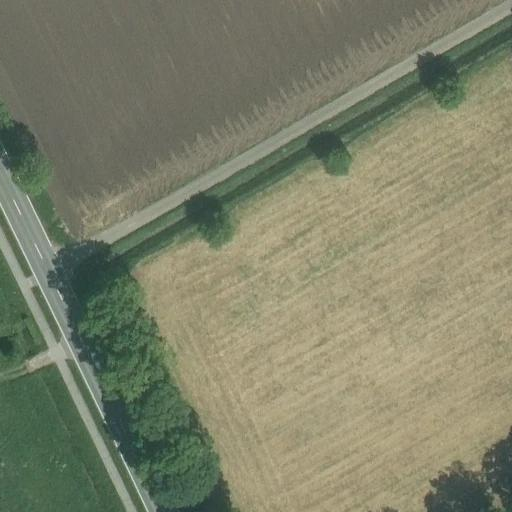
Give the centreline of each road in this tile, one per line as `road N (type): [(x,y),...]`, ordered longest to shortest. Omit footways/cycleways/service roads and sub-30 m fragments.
road 1 (track): [(14,285),(511,0)]
road 2 (secondary): [(161,511),(0,173)]
